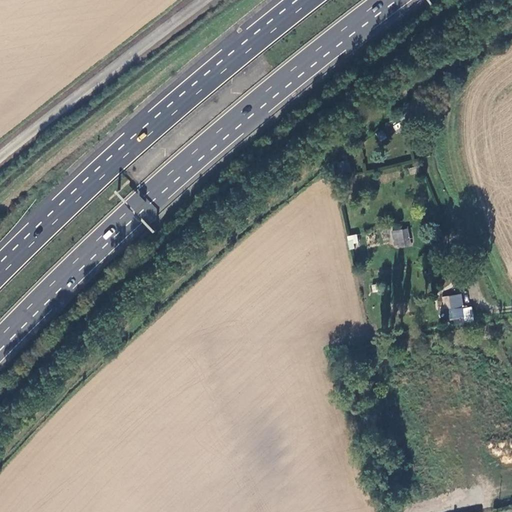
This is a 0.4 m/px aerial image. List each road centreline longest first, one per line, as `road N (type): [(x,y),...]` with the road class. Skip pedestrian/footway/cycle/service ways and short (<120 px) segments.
road 1 (trunk): [(0,336),(134,206),(388,0)]
road 2 (trunk): [(311,0),(105,174),(0,276)]
road 3 (unclassified): [(0,162),(209,0)]
